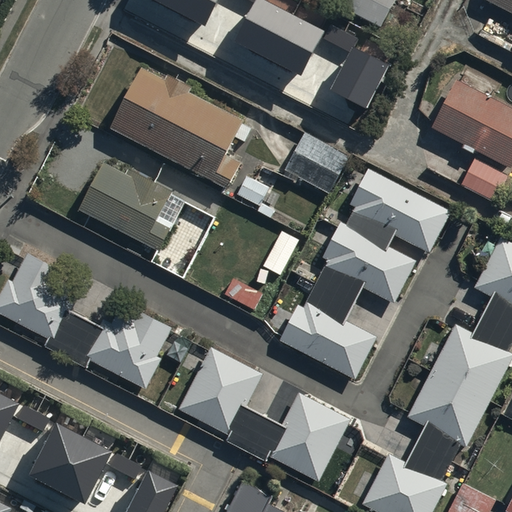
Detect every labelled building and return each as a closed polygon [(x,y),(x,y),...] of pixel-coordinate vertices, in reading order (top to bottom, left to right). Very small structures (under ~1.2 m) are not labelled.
[(156,0),(204,25),(217,0),(156,0)] [(264,0),(257,0),(236,40),(301,74),(323,31),(264,0)] [(352,0),(348,8),(377,23),(389,0),(352,0)] [(511,0),(491,0),(511,10),(511,0)] [(354,47),(331,90),(367,109),(389,65),(354,47)] [(224,153),(241,120),(192,95),(196,87),(163,70),(159,78),(141,69),(110,130),(227,189),(241,162),(224,153)] [(437,128),(511,169),(511,168),(511,109),(463,83),(437,128)] [(306,130),(286,166),(331,192),(351,155),(306,130)] [(460,184),(500,205),(511,183),(511,181),(473,160),(460,184)] [(109,162),(83,212),(163,254),(175,232),(160,224),(174,196),(109,162)] [(343,221),(319,263),(327,268),(307,304),(301,301),(280,339),(356,382),(379,341),(350,324),(368,291),(393,305),(417,263),(389,247),(396,236),(431,255),(453,216),(371,170),(349,211),(357,215),(351,226),(343,221)] [(248,175),(238,194),(260,207),(271,188),(248,175)] [(511,242),(503,238),(478,287),(494,295),(475,333),(459,325),(412,418),(428,426),(409,465),(393,456),(369,504),(383,511),(436,511),(448,489),(443,486),(462,448),(467,451),(511,362),(511,353),(509,352),(511,347),(511,242)] [(93,361),(148,389),(179,329),(146,312),(141,321),(120,311),(109,331),(70,311),(80,293),(58,282),(64,270),(25,249),(0,297),(0,313),(51,339),(46,348),(88,370),(93,361)] [(266,295),(234,279),(226,295),(258,311),(266,295)] [(178,407),(319,483),(352,420),(304,395),(288,425),(248,404),(264,374),(211,345),(178,407)] [(0,442),(20,404),(0,393),(0,442)] [(112,452),(56,422),(28,475),(85,505),(112,452)] [(164,511),(178,487),(147,471),(125,511),(164,511)] [(283,511),(272,507),(276,499),(245,483),(230,511),(283,511)] [(453,511),(492,511),(498,500),(467,485),(453,511)] [(0,511),(11,511),(13,510),(0,503),(0,511)]
